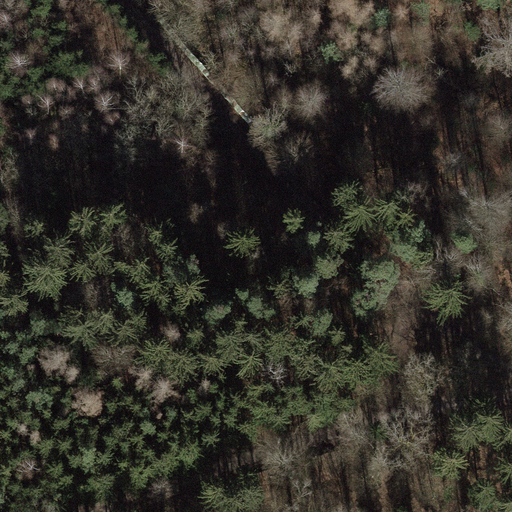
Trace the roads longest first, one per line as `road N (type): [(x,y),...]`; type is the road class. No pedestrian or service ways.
road 1 (track): [(398,415),(400,294),(126,0)]
road 2 (track): [(511,392),(398,415),(125,511)]
road 3 (track): [(400,294),(463,347),(511,370)]
